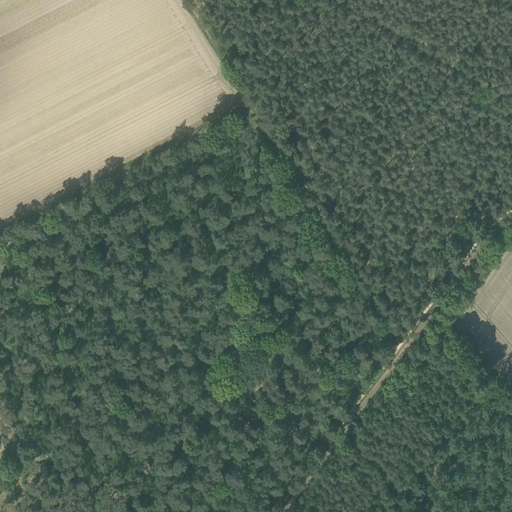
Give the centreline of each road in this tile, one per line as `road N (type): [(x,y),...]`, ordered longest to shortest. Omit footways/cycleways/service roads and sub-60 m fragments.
road 1 (track): [(192,0),(401,342)]
road 2 (track): [(405,349),(282,511)]
road 3 (track): [(349,0),(511,92)]
road 4 (track): [(511,218),(405,349)]
